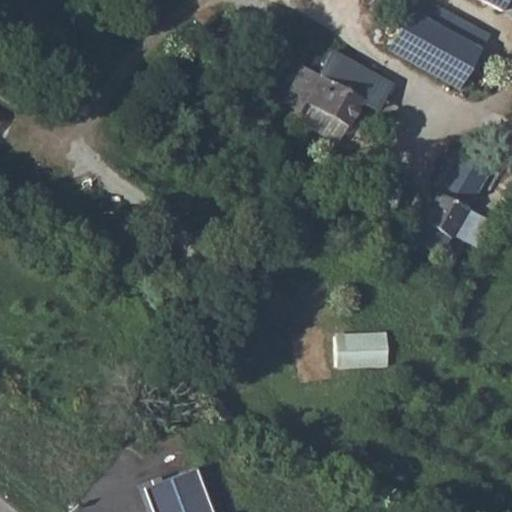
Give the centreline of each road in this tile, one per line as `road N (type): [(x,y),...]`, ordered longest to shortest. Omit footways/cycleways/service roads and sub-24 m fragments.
road 1 (track): [(297,0),(385,61),(499,117),(511,91)]
road 2 (track): [(221,0),(179,19),(72,138)]
